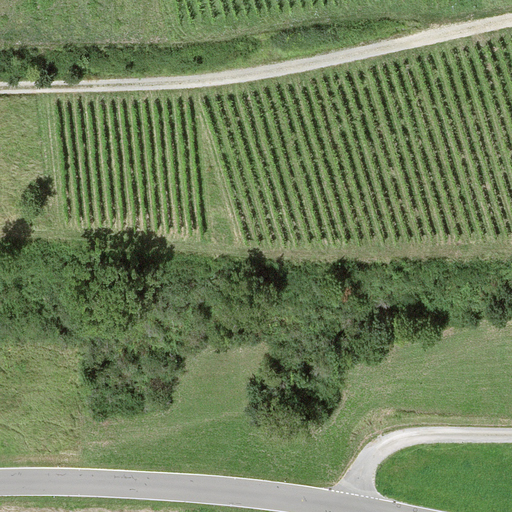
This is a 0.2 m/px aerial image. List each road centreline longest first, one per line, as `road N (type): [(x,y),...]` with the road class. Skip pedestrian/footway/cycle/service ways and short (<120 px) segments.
road 1 (track): [(0,86),(198,79),(314,62),(511,16)]
road 2 (track): [(511,253),(278,264),(136,243),(0,236)]
road 3 (tertiary): [(363,511),(235,494),(0,482)]
road 4 (track): [(511,433),(402,438),(375,449),(351,510)]
